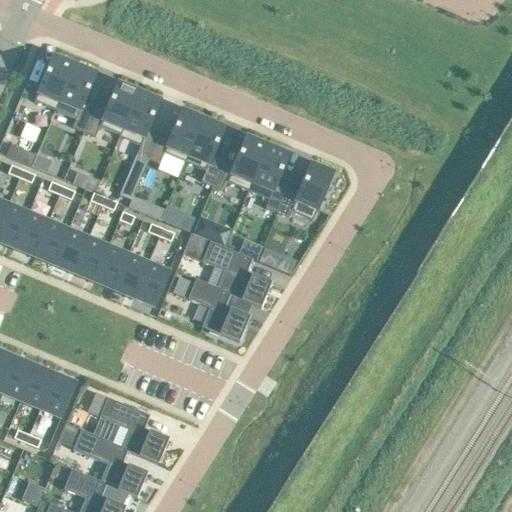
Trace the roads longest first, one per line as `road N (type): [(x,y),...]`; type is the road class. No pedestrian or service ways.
road 1 (residential): [(22,12),(380,168),(163,511)]
road 2 (track): [(386,511),(511,313)]
